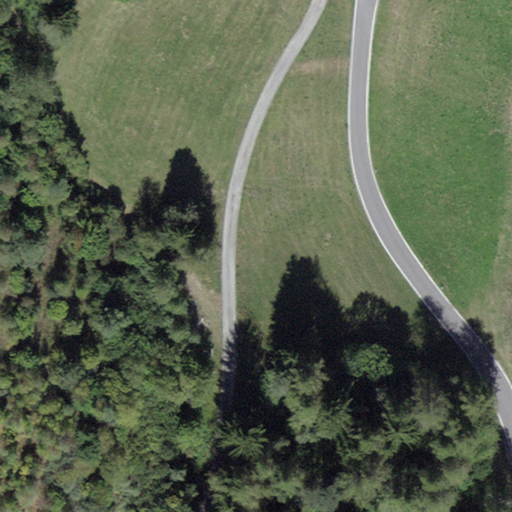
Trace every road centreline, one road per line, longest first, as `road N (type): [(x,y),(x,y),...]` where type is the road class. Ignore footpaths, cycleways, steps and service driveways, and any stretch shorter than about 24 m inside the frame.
road 1 (track): [(198,511),(226,412),(230,206),(283,56),(319,0)]
road 2 (tertiary): [(511,408),(493,372),(401,257),(370,193),(358,124),(369,0)]
